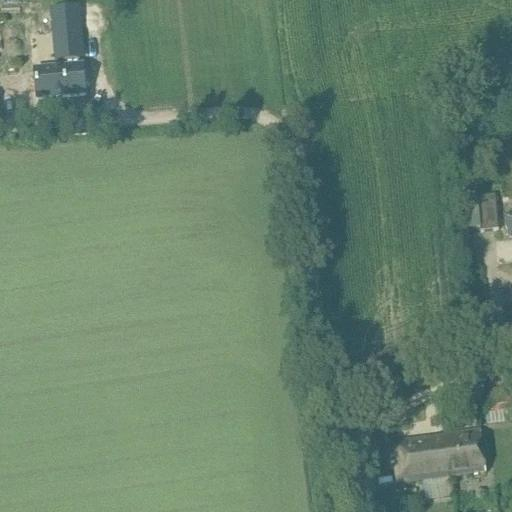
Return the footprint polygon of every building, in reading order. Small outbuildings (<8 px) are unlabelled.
[(35,71),(36,80),(38,100),(85,96),(82,67),(81,54),(63,56),(64,69),(35,71)] [(477,200),(481,234),(498,232),(495,198),(477,200)] [(511,388),(484,392),(479,384),(456,395),(462,406),(483,396),(486,415),(511,411),(511,388)] [(446,437),(451,479),(486,475),(480,433),(446,437)] [(406,485),(425,483),(428,502),(454,498),(451,479),(446,437),(386,445),(390,473),(404,471),(406,485)] [(324,479),(350,468),(341,448),(316,458),(324,479)]
